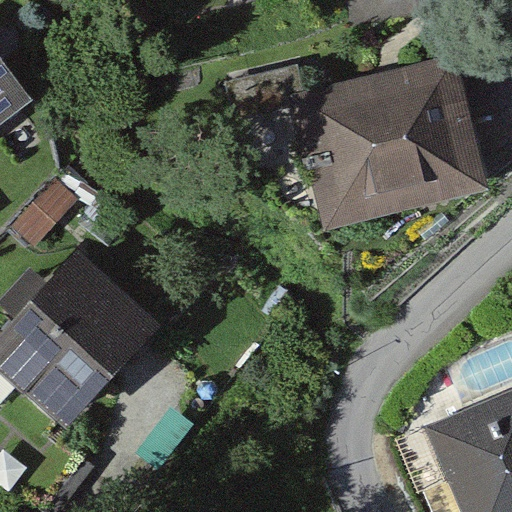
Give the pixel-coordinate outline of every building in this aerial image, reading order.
[(454,63),(298,108),(336,243),(492,199),(463,95),(454,63)] [(0,132),(33,105),(0,66),(0,132)] [(55,182),(15,223),(34,242),(74,202),(55,182)] [(158,331),(80,260),(0,347),(0,362),(71,427),(134,359),(158,331)] [(511,511),(511,404),(429,442),(460,511),(511,511)] [(191,425),(169,408),(133,454),(154,471),(191,425)]
